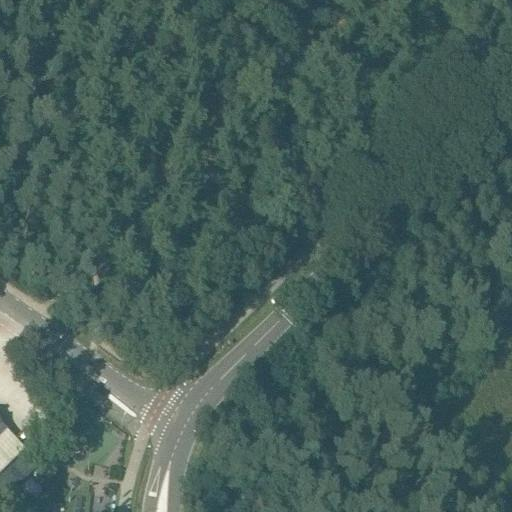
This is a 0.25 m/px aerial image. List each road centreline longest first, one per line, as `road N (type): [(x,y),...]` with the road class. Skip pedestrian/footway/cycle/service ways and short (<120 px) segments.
road 1 (tertiary): [(182,431),(221,372),(266,325),(511,87)]
road 2 (tertiary): [(182,431),(0,298)]
